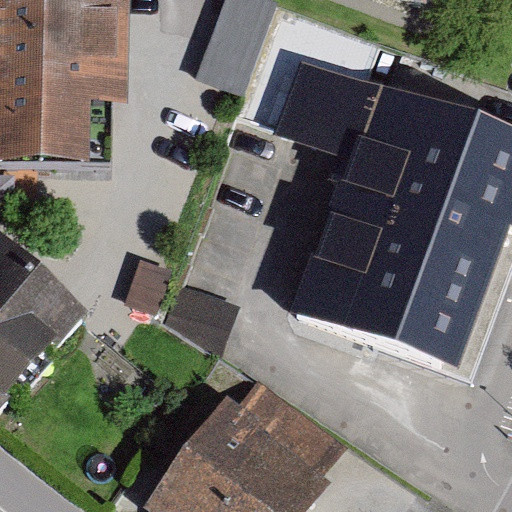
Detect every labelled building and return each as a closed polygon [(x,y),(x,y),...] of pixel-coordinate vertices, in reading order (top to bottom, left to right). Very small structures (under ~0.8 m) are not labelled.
[(122,0),(0,0),(0,171),(86,174),(88,120),(119,121),(122,0)] [(257,98),(279,0),(227,0),(207,87),(257,98)] [(432,0),(357,0),(424,23),(432,0)] [(371,109),(309,87),(286,152),(352,176),(299,324),(463,382),(509,251),(511,252),(511,149),(375,100),(371,109)] [(0,411),(82,326),(0,248),(0,411)] [(244,422),(226,410),(154,511),(323,511),(358,462),(262,395),(244,422)]
